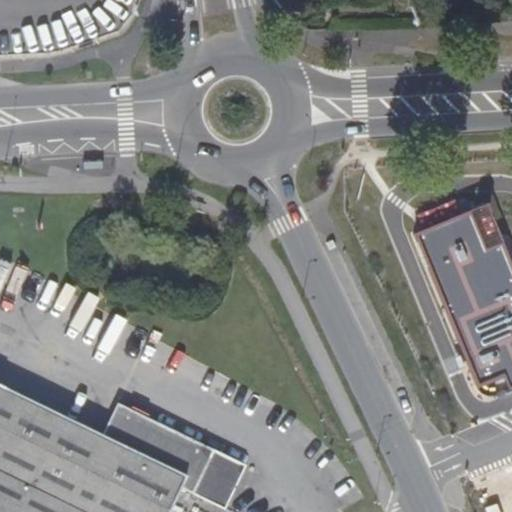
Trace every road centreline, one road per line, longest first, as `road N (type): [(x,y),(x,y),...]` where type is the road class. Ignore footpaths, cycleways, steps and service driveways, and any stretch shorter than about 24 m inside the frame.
road 1 (tertiary): [(261,158),(426,511)]
road 2 (unknown): [(511,178),(426,179),(405,189),(392,209),(462,385),(475,400),(511,397)]
road 3 (secondary): [(511,83),(359,90),(270,73)]
road 4 (secondary): [(273,149),(361,130),(511,121)]
road 5 (secondary): [(0,139),(125,130),(202,150)]
road 6 (secondary): [(197,81),(0,100)]
